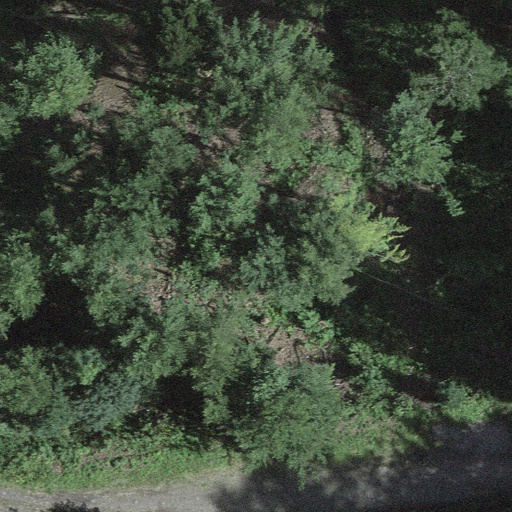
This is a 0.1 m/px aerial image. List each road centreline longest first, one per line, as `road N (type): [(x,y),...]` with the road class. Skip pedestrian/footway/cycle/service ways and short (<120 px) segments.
road 1 (track): [(0,491),(78,492),(196,511)]
road 2 (track): [(324,511),(411,491),(511,493)]
